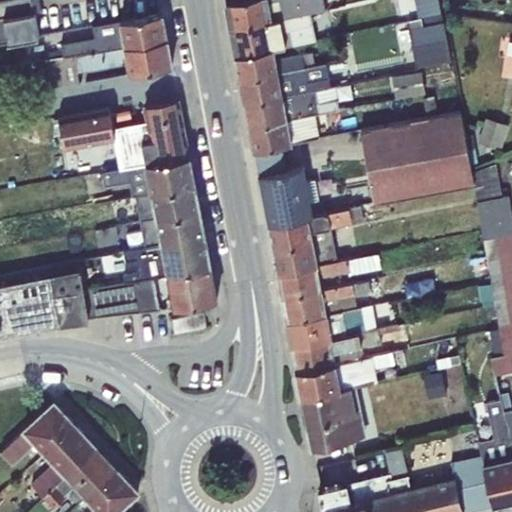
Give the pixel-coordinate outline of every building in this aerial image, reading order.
[(0,0),(0,41),(39,35),(34,9),(42,7),(40,0),(0,0)] [(225,0),(230,28),(311,11),(325,8),(322,0),(225,0)] [(439,0),(414,0),(418,16),(441,11),(439,0)] [(230,28),(236,55),(274,46),(315,37),(312,24),(314,24),(311,11),(230,28)] [(62,55),(167,36),(162,12),(93,24),(96,38),(60,44),(62,55)] [(444,20),(408,27),(416,66),(451,59),(444,20)] [(129,71),(172,63),(167,36),(62,55),(45,58),(50,86),(80,81),(78,70),(121,62),(123,59),(123,56),(126,55),(129,71)] [(236,55),(240,78),(305,64),(302,53),(276,58),(274,46),(236,55)] [(305,64),(314,62),(313,51),(302,53),(305,64)] [(240,78),(245,102),(335,83),(340,82),(340,81),(329,83),(326,61),(314,62),(305,64),(240,78)] [(420,69),(391,74),(395,97),(425,92),(420,69)] [(245,102),(249,124),(315,112),(338,108),(335,83),(245,102)] [(120,166),(189,154),(178,97),(145,104),(147,119),(113,125),(110,106),(58,115),(64,146),(114,137),(120,166)] [(460,109),(360,128),(374,201),(473,182),(471,170),(470,163),(465,135),(460,109)] [(249,124),(254,148),(282,143),(319,136),(315,112),(249,124)] [(509,123),(486,116),(478,140),(501,147),(509,123)] [(472,133),(465,135),(470,163),(478,161),(472,133)] [(254,148),(258,172),(287,167),(282,143),(254,148)] [(136,195),(195,183),(189,154),(120,166),(102,169),(104,184),(130,180),(132,195),(136,195)] [(496,161),(471,170),(473,182),(476,199),(501,194),(496,161)] [(258,172),(268,222),(313,213),(310,199),(319,198),(316,177),(306,179),(303,163),(287,167),(258,172)] [(141,220),(200,208),(195,183),(136,195),(141,220)] [(501,194),(476,199),(483,238),(511,232),(511,213),(509,193),(501,194)] [(268,222),(277,271),(338,260),(331,227),(364,219),(361,204),(313,213),(268,222)] [(161,242),(205,234),(200,208),(141,220),(146,245),(161,242)] [(511,232),(483,238),(491,281),(495,302),(498,322),(511,319),(511,232)] [(167,272),(210,265),(205,234),(161,242),(167,272)] [(167,272),(161,242),(146,245),(124,249),(126,259),(135,257),(138,270),(123,273),(125,280),(136,278),(155,275),(164,273),(167,272)] [(277,271),(282,296),(322,287),(320,276),(350,270),(350,273),(382,266),(378,252),(338,260),(277,271)] [(0,331),(88,316),(85,287),(82,265),(0,282),(0,331)] [(167,272),(164,273),(168,307),(174,306),(217,298),(210,265),(167,272)] [(155,275),(136,278),(140,311),(159,308),(155,275)] [(140,311),(136,278),(125,280),(85,287),(88,316),(140,311)] [(282,296),(287,320),(356,307),(354,295),(371,292),(368,279),(322,287),(282,296)] [(491,281),(477,284),(480,298),(482,298),(483,305),(495,302),(491,281)] [(372,304),(362,306),(367,330),(378,328),(372,304)] [(287,320),(291,344),(367,330),(362,306),(356,307),(287,320)] [(204,311),(170,317),(174,334),(207,328),(204,311)] [(511,319),(498,322),(504,352),(511,350),(511,319)] [(291,344),(296,369),(364,354),(362,347),(382,343),(380,332),(405,327),(405,323),(378,328),(367,330),(291,344)] [(296,369),(301,396),(356,384),(378,380),(376,367),(393,363),(390,349),(364,354),(296,369)] [(511,350),(504,352),(491,355),(495,372),(511,368),(511,350)] [(441,369),(423,373),(428,397),(446,393),(441,369)] [(356,384),(301,396),(312,445),(367,433),(356,384)] [(481,454),(492,503),(511,499),(511,451),(503,410),(500,398),(486,401),(494,437),(478,440),(481,454)] [(76,422),(54,399),(0,448),(12,462),(35,442),(43,451),(76,422)] [(511,408),(503,410),(511,451),(511,408)] [(96,444),(76,422),(43,451),(53,461),(31,482),(41,493),(96,444)] [(117,465),(96,444),(41,493),(53,507),(66,494),(65,493),(74,484),(84,495),(117,465)] [(386,450),(391,474),(392,477),(407,473),(408,473),(403,447),(386,450)] [(365,496),(368,511),(456,511),(492,503),(481,454),(450,461),(454,475),(410,486),(407,473),(392,477),(391,474),(318,488),(322,506),(365,496)] [(112,511),(138,489),(117,465),(84,495),(94,506),(88,511),(112,511)] [(368,511),(365,496),(322,506),(322,511),(368,511)]
